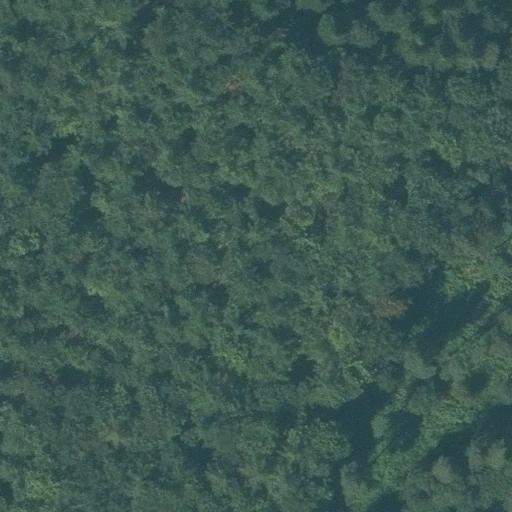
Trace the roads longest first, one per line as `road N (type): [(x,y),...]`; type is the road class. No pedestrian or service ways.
road 1 (track): [(289,511),(470,56)]
road 2 (track): [(210,0),(263,19),(335,9),(470,56)]
